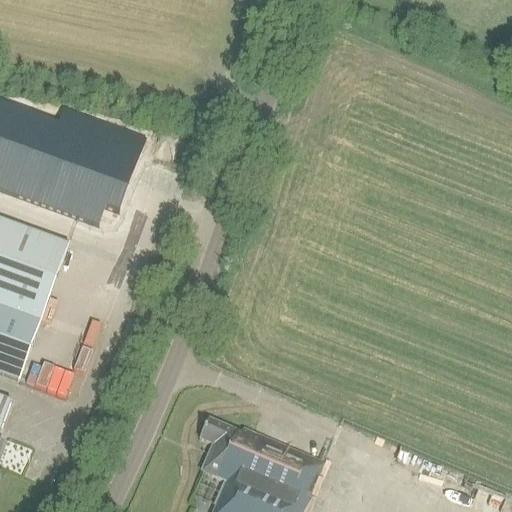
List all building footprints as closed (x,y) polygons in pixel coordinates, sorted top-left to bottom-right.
[(58,128),(0,106),(0,192),(76,221),(75,222),(76,222),(95,172),(103,172),(103,171),(120,177),(134,137),(133,136),(133,138),(64,113),(58,128)] [(0,222),(0,310),(39,324),(68,246),(67,245),(66,247),(0,222)] [(48,393),(57,370),(29,360),(21,384),(48,393)] [(0,427),(9,404),(0,401),(0,427)] [(225,483),(213,511),(303,511),(323,466),(242,431),(240,436),(207,422),(199,440),(210,445),(198,472),(225,483)]
